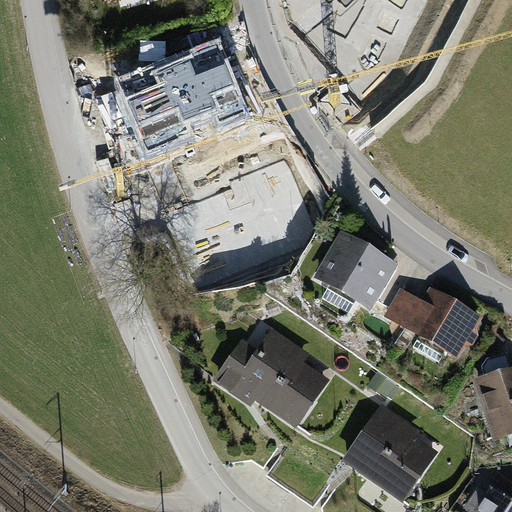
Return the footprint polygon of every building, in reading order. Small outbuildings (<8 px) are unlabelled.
[(306,0),(304,2),(313,12),(308,16),(321,30),(313,37),(338,65),(353,52),(358,57),(383,35),(372,22),(394,3),(391,0),(306,0)] [(240,105),(216,49),(121,88),(148,153),(189,137),(185,127),(240,105)] [(208,259),(293,224),(270,167),(185,202),(208,259)] [(369,306),(392,267),(343,238),(320,277),(369,306)] [(447,350),(456,356),(463,344),(470,343),(474,336),(472,329),(477,320),(432,294),(426,306),(402,292),(388,316),(421,335),(414,348),(440,363),(447,350)] [(255,397),(285,417),(297,399),(308,407),(324,383),(298,365),(304,357),(273,336),(258,357),(243,347),(219,381),(251,403),(255,397)] [(511,433),(511,370),(507,355),(487,361),(482,369),(486,382),(479,385),(496,439),(511,433)] [(347,462),(402,500),(417,478),(433,454),(409,437),(413,432),(383,411),(347,462)] [(472,511),(477,511),(487,498),(479,492),(468,509),(472,511)] [(511,511),(511,505),(492,492),(487,498),(477,511),(511,511)]
